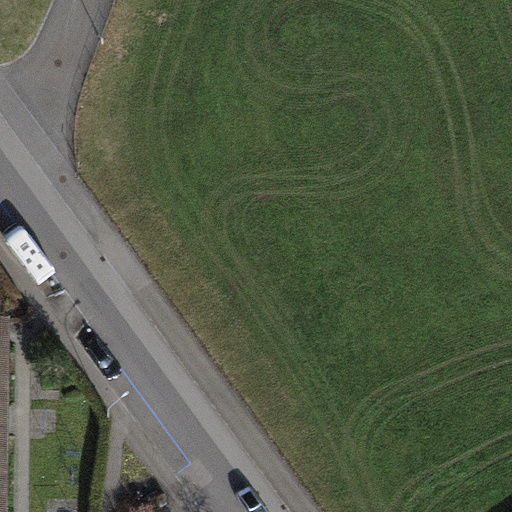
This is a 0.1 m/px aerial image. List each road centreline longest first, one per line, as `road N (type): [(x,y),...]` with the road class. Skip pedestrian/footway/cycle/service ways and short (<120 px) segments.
road 1 (tertiary): [(250,511),(9,180)]
road 2 (residential): [(89,0),(9,180)]
